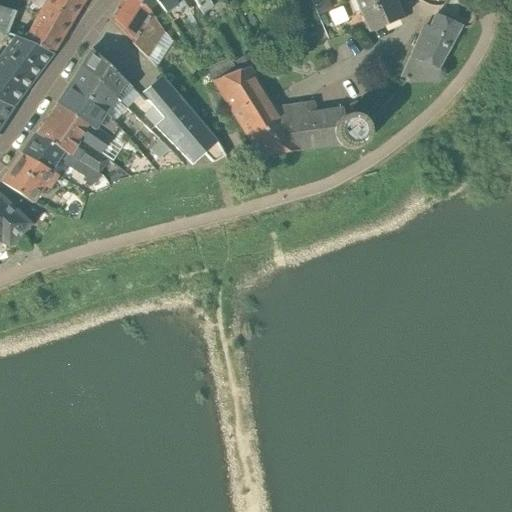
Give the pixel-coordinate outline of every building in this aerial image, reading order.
[(46,0),(35,20),(24,41),(52,54),(52,53),(63,34),(82,5),(71,0),(46,0)] [(162,30),(151,14),(149,12),(137,0),(122,0),(111,19),(132,42),(131,43),(145,57),(162,30)] [(158,3),(154,0),(137,0),(149,12),(158,3)] [(154,0),(158,3),(163,9),(171,22),(183,14),(174,0),(154,0)] [(209,2),(208,0),(194,0),(197,5),(199,8),(209,2)] [(325,0),(310,0),(316,14),(329,9),(325,0)] [(394,0),(353,0),(368,32),(402,18),(394,0)] [(461,25),(460,26),(462,28),(466,28),(471,25),(473,21),(474,18),(473,14),(475,10),(470,6),(472,4),(475,6),(478,1),(476,0),(469,0),(465,7),(470,11),(469,13),(471,15),(472,18),(472,21),(470,23),(467,25),(466,26),(463,26),(461,25)] [(237,72),(199,8),(197,5),(183,14),(171,22),(211,82),(237,72)] [(0,30),(7,33),(15,13),(0,8),(0,30)] [(435,15),(429,28),(424,26),(400,80),(405,82),(406,81),(408,83),(429,80),(431,82),(434,83),(437,82),(439,81),(441,80),(443,78),(444,74),(444,71),(443,69),(441,67),(439,66),(449,46),(451,47),(454,42),(453,40),(460,26),(435,15)] [(321,25),(305,30),(310,45),(326,41),(321,25)] [(15,37),(0,56),(0,102),(12,107),(52,54),(24,41),(15,37)] [(131,88),(91,49),(80,67),(114,97),(119,102),(131,88)] [(114,97),(80,67),(69,84),(98,104),(105,112),(114,97)] [(312,103),(273,108),(248,67),(237,72),(211,82),(258,157),(299,151),(299,150),(339,145),(338,143),(336,141),(334,138),(334,135),(333,131),(333,129),(333,127),(334,124),(336,122),(337,119),(341,116),(340,109),(313,113),(312,103)] [(215,141),(166,82),(146,101),(152,107),(162,119),(153,126),(189,163),(191,165),(194,163),(203,154),(210,161),(211,162),(213,163),(216,161),(224,156),(215,141)] [(98,104),(69,84),(69,85),(69,84),(56,104),(57,104),(88,126),(78,140),(99,153),(117,126),(105,112),(98,104)] [(0,125),(12,107),(0,102),(0,125)] [(105,159),(88,147),(84,153),(74,147),(78,140),(88,126),(57,104),(56,104),(34,135),(62,152),(68,156),(68,155),(97,173),(105,159)] [(152,107),(143,116),(153,126),(162,119),(152,107)] [(349,113),(345,114),(341,116),(337,119),(336,122),(334,124),(333,127),(333,129),(333,131),(334,135),(334,138),(336,141),(338,143),(339,145),(342,147),(347,149),(356,149),(361,147),(365,143),(369,138),(369,133),(369,129),(369,125),(367,122),(365,119),(363,116),(359,114),(355,113),(349,113)] [(224,116),(211,125),(217,134),(230,126),(224,116)] [(34,135),(20,154),(49,171),(57,160),(84,177),(82,180),(91,186),(101,175),(97,173),(68,155),(68,156),(62,152),(34,135)] [(168,150),(154,159),(160,169),(182,164),(168,150)] [(20,154),(0,183),(21,196),(31,203),(52,173),(49,171),(20,154)] [(184,166),(182,164),(160,169),(155,171),(130,175),(129,177),(117,179),(110,188),(112,190),(119,181),(143,176),(150,180),(157,172),(184,166)] [(21,196),(0,183),(0,199),(10,208),(21,196)] [(109,185),(108,184),(106,187),(84,196),(76,219),(54,211),(45,226),(37,235),(24,246),(0,260),(0,263),(3,262),(20,251),(30,244),(39,236),(47,227),(55,214),(77,221),(85,198),(106,189),(108,187),(109,185)] [(0,199),(0,240),(7,247),(27,225),(10,208),(0,199)]
